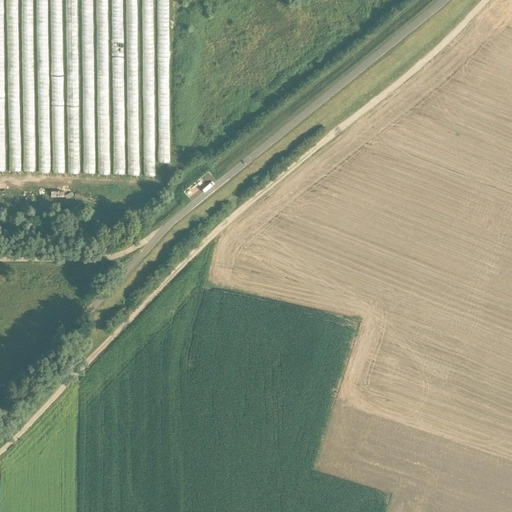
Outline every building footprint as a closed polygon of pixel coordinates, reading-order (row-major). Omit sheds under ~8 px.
[(9,125),(10,168),(20,168),(20,125),(9,125)] [(25,128),(24,168),(34,168),(35,128),(25,128)] [(53,138),(54,170),(64,169),(63,138),(53,138)] [(69,170),(79,170),(78,141),(68,142),(69,170)] [(84,142),(83,170),(94,170),(95,142),(84,142)] [(113,171),(123,171),(124,148),(113,148),(113,171)] [(146,173),(155,172),(155,151),(145,151),(146,173)] [(98,152),(98,171),(110,171),(110,152),(98,152)] [(133,157),(133,161),(129,161),(129,172),(139,172),(139,157),(133,157)]
